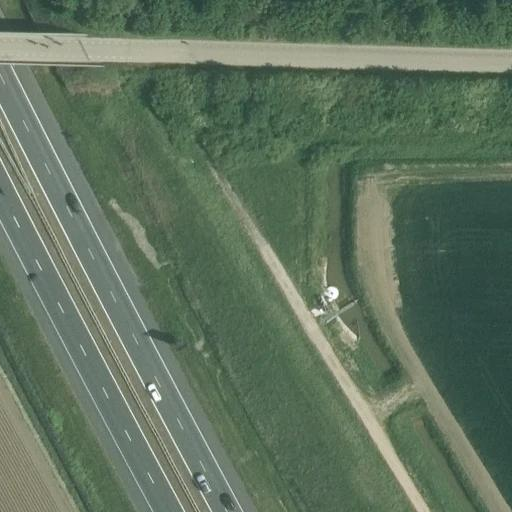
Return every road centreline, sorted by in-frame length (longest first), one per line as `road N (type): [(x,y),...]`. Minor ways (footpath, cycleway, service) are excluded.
road 1 (motorway): [(226,511),(0,75)]
road 2 (tertiary): [(511,63),(87,52)]
road 3 (unclassified): [(427,511),(211,169)]
road 4 (motorway): [(0,189),(168,511)]
